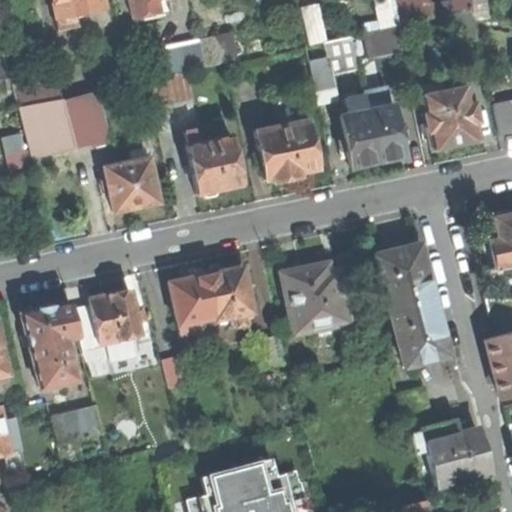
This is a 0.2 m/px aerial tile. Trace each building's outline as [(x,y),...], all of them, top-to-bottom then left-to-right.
[(52,0),(61,31),(80,26),(77,16),(106,10),(103,0),(52,0)] [(129,0),(135,24),(174,15),(171,2),(179,0),(178,0),(129,0)] [(397,27),(401,26),(395,0),(376,0),(383,30),(397,27)] [(395,0),(401,26),(427,20),(421,0),(395,0)] [(470,0),(452,0),(453,3),(434,7),(436,18),(455,14),(473,10),(470,0)] [(310,45),(325,42),(329,42),(320,5),(302,9),(310,45)] [(480,40),(473,10),(455,14),(463,44),(480,40)] [(403,55),(397,27),(383,30),(365,34),(371,62),(403,55)] [(234,35),(200,42),(206,68),(239,61),(234,35)] [(359,68),(353,37),(329,42),(325,42),(329,58),(310,62),(316,93),(335,89),(332,74),(359,68)] [(200,42),(165,49),(170,76),(188,72),(206,68),(200,42)] [(3,46),(0,46),(0,81),(11,79),(3,46)] [(154,108),(194,99),(188,72),(170,76),(148,80),(154,108)] [(460,144),(481,140),(478,123),(480,122),(476,104),(474,105),(470,87),(443,93),(441,84),(429,87),(431,96),(421,98),(433,150),(460,144)] [(61,90),(17,99),(19,108),(64,99),(61,90)] [(96,92),(64,99),(76,147),(93,143),(94,148),(110,144),(96,92)] [(294,174),(318,169),(308,121),(306,121),(300,93),(273,98),(278,127),(255,131),(266,180),(275,178),(276,183),(287,180),(295,179),(294,174)] [(360,165),(377,162),(366,104),(364,96),(346,100),(349,116),(340,118),(345,139),(338,140),(341,151),(347,149),(351,167),(360,165)] [(76,147),(64,99),(19,108),(32,158),(76,147)] [(392,158),(404,156),(400,137),(405,136),(403,128),(399,129),(394,106),(388,107),(386,100),(366,104),(377,162),(392,158)] [(511,101),(494,106),(500,135),(511,132),(511,101)] [(219,190),(242,186),(232,136),(200,143),(198,131),(186,134),(188,146),(187,146),(198,195),(203,194),(204,197),(207,198),(211,198),(215,197),(218,194),(219,190)] [(4,136),(9,168),(30,165),(25,133),(4,136)] [(137,207),(158,203),(154,184),(163,182),(160,167),(151,169),(147,150),(131,153),(132,162),(104,168),(113,213),(137,207)] [(511,211),(509,210),(503,211),(499,211),(496,216),(496,217),(493,218),(495,228),(487,230),(494,268),(511,263),(511,211)] [(419,244),(376,254),(404,366),(447,355),(436,312),(435,312),(431,298),(425,273),(426,272),(419,244)] [(283,276),(296,336),(351,324),(339,273),(331,274),(330,266),(310,270),(283,276)] [(228,271),(206,275),(215,317),(216,321),(234,317),(235,327),(247,325),(245,315),(253,313),(243,267),(228,271)] [(178,336),(195,333),(193,322),(215,317),(206,275),(183,279),(166,282),(178,336)] [(107,343),(111,359),(134,354),(131,338),(139,336),(136,322),(143,320),(140,307),(133,309),(129,290),(107,295),(89,299),(100,345),(107,343)] [(21,314),(40,389),(78,380),(67,339),(78,336),(70,304),(55,307),(54,305),(44,307),(37,309),(37,311),(21,314)] [(490,359),(500,398),(511,394),(511,332),(485,340),(490,359)] [(283,336),(254,342),(260,371),(289,365),(283,336)] [(0,396),(24,391),(20,372),(8,374),(0,339),(0,396)] [(430,412),(423,388),(398,394),(404,419),(430,412)] [(96,406),(64,414),(71,442),(103,434),(96,406)] [(0,454),(9,453),(5,431),(0,410),(0,454)] [(434,427),(430,412),(404,419),(413,452),(425,449),(435,486),(487,472),(479,438),(476,428),(459,432),(456,419),(444,422),(446,429),(433,432),(432,428),(434,427)] [(326,511),(303,423),(180,456),(195,511),(191,511),(326,511)] [(16,429),(5,431),(9,453),(0,454),(0,472),(24,467),(16,429)] [(428,511),(426,502),(402,508),(403,511),(428,511)] [(39,511),(37,503),(23,507),(24,511),(39,511)]
